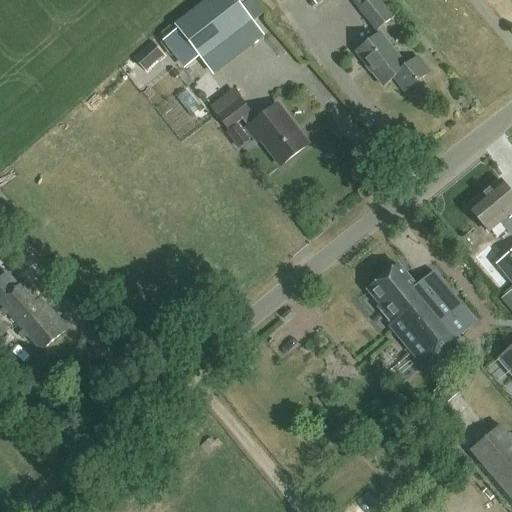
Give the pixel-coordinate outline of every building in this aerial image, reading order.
[(190,44),(202,60),(253,21),(236,0),(207,0),(175,25),(180,31),(164,44),(174,56),(190,44)] [(374,32),(393,17),(379,0),(369,0),(358,9),(374,32)] [(417,58),(406,68),(380,35),(357,54),(383,87),(394,79),(404,93),(429,73),(417,58)] [(160,44),(141,60),(151,73),(171,57),(160,44)] [(280,166),(307,146),(277,105),(255,122),(239,101),(218,117),(226,131),(241,120),(247,128),(246,128),(257,145),(261,142),(280,166)] [(292,210),(321,225),(339,190),(310,175),(292,210)] [(508,232),(511,229),(511,195),(501,181),(468,207),(488,232),(500,222),(508,232)] [(511,252),(497,265),(511,282),(511,252)] [(422,368),(476,323),(434,273),(418,286),(400,265),(370,291),(385,309),(381,312),(391,324),(388,326),(422,368)] [(0,305),(39,352),(67,328),(44,302),(40,305),(23,285),(13,294),(0,277),(0,305)] [(511,350),(501,360),(511,373),(511,350)] [(511,502),(511,440),(501,427),(470,453),(511,502)]
